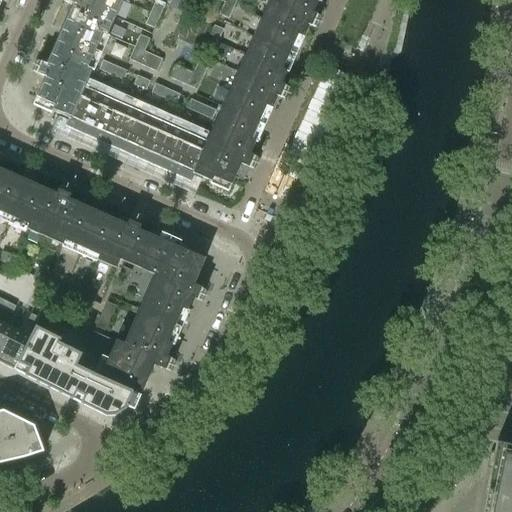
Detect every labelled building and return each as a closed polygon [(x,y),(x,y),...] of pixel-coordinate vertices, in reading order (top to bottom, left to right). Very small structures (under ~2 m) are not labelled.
[(122,0),(62,0),(62,1),(72,5),(58,36),(99,54),(122,0)] [(156,0),(149,0),(145,10),(154,14),(160,2),(156,0)] [(279,0),(278,4),(269,0),(253,36),(294,54),(307,24),(317,28),(323,14),(318,7),(315,6),(317,0),(279,0)] [(228,18),(233,6),(224,2),(219,15),(228,18)] [(154,14),(145,10),(140,22),(149,26),(154,14)] [(227,32),(218,28),(213,40),(222,44),(227,32)] [(143,51),(149,39),(139,35),(134,47),(143,51)] [(99,54),(58,36),(45,64),(36,60),(31,71),(45,77),(43,81),(35,99),(53,106),(51,111),(68,119),(82,87),(84,88),(84,87),(99,54)] [(294,54),(253,36),(221,108),(262,126),(276,95),(285,99),(290,89),(280,84),(294,54)] [(222,44),(213,40),(207,52),(216,56),(222,44)] [(152,55),(143,51),(134,47),(129,60),(147,68),(156,72),(162,60),(152,55)] [(114,66),(102,60),(98,69),(110,75),(114,66)] [(202,77),(207,65),(198,61),(193,73),(202,77)] [(202,77),(193,73),(175,65),(169,78),(196,89),(202,77)] [(126,71),(114,66),(110,75),(122,80),(126,71)] [(150,82),(137,76),(133,85),(146,90),(150,82)] [(167,89),(155,84),(151,93),(163,98),(167,89)] [(68,119),(64,127),(83,136),(102,95),(84,87),(84,88),(82,87),(68,119)] [(179,95),(167,89),(163,98),(175,103),(179,95)] [(102,95),(83,136),(101,143),(119,102),(102,95)] [(202,105),(190,99),(186,108),(198,113),(202,105)] [(119,102),(101,143),(118,151),(137,110),(119,102)] [(214,110),(202,105),(198,113),(211,119),(214,110)] [(262,126),(221,108),(206,141),(193,174),(194,174),(211,182),(213,177),(231,185),(236,174),(244,178),(249,167),(254,170),(259,159),(249,155),(262,126)] [(137,110),(118,151),(136,159),(154,118),(137,110)] [(154,118),(136,159),(153,167),(172,126),(154,118)] [(172,126),(153,167),(171,175),(190,134),(172,126)] [(190,134),(171,175),(190,183),(194,174),(193,174),(206,141),(190,134)] [(0,158),(0,157),(0,217),(9,221),(27,181),(0,168),(0,158)] [(57,194),(27,181),(9,221),(79,253),(97,212),(68,199),(72,189),(61,184),(57,194)] [(127,225),(97,212),(79,253),(115,269),(119,260),(153,275),(167,243),(138,230),(142,220),(131,215),(127,225)] [(204,259),(168,243),(167,243),(153,275),(138,309),(175,326),(182,309),(187,311),(193,298),(202,302),(207,291),(193,285),(204,259)] [(2,251),(0,256),(0,260),(11,266),(14,257),(2,251)] [(27,262),(14,257),(11,266),(23,271),(27,262)] [(37,267),(33,276),(46,281),(50,272),(37,267)] [(131,271),(122,267),(117,279),(126,283),(131,271)] [(62,278),(50,272),(46,281),(58,286),(62,278)] [(126,283),(117,279),(111,291),(120,295),(126,283)] [(72,282),(69,291),(81,296),(85,288),(72,282)] [(97,293),(85,288),(81,296),(93,302),(97,293)] [(6,302),(2,310),(11,314),(15,306),(6,302)] [(115,306),(107,302),(101,314),(110,318),(115,306)] [(166,357),(172,344),(168,342),(175,326),(138,309),(123,344),(116,340),(108,358),(99,377),(140,395),(154,364),(171,372),(176,361),(166,357)] [(31,314),(27,322),(37,327),(41,319),(31,314)] [(110,318),(101,314),(96,326),(104,330),(110,318)] [(0,321),(0,354),(13,328),(0,321)] [(30,336),(13,370),(105,416),(114,416),(127,407),(138,400),(139,398),(140,395),(99,377),(75,367),(81,354),(58,342),(60,339),(37,328),(35,326),(30,336)] [(13,328),(0,354),(0,363),(13,370),(30,336),(13,328)] [(81,354),(75,367),(99,377),(108,358),(108,357),(87,348),(86,347),(82,354),(81,354)] [(43,452),(33,426),(2,411),(0,411),(0,463),(12,460),(23,458),(43,452)] [(511,511),(511,445),(495,442),(493,452),(490,451),(489,453),(496,454),(493,467),(487,466),(486,468),(475,481),(447,511),(511,511)]
